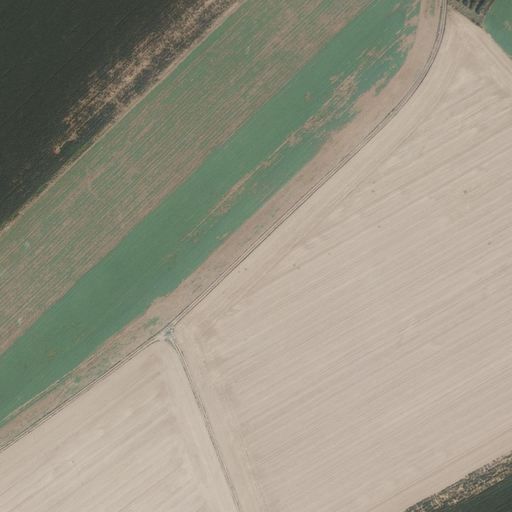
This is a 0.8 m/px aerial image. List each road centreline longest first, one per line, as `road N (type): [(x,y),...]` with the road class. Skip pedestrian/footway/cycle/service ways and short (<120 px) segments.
road 1 (track): [(0,452),(173,325),(393,115),(439,39),(445,0)]
road 2 (track): [(239,511),(169,328)]
